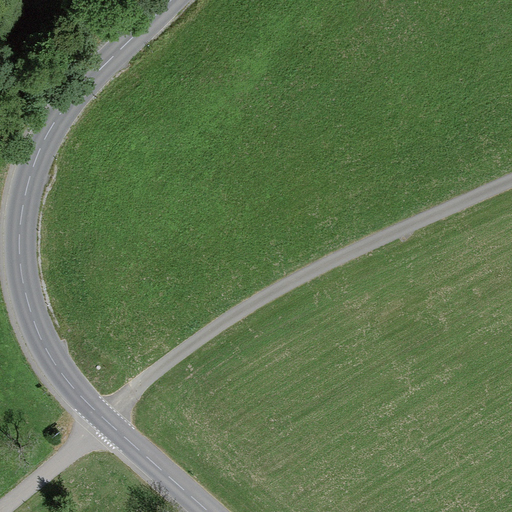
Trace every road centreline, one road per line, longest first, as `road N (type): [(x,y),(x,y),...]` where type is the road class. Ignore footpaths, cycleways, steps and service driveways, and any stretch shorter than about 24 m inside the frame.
road 1 (tertiary): [(170,0),(47,133),(25,194),(21,272),(39,335),(69,383),(209,511)]
road 2 (track): [(104,419),(232,315),(511,180)]
